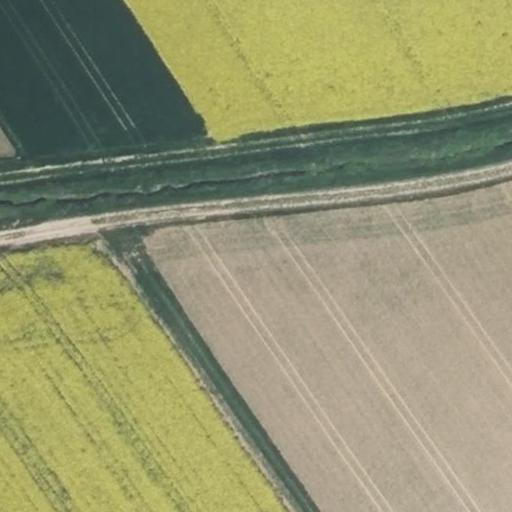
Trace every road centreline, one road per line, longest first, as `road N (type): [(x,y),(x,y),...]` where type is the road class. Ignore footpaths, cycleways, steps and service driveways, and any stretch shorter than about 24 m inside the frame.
road 1 (track): [(0,179),(511,108)]
road 2 (track): [(511,171),(104,222)]
road 3 (track): [(304,511),(104,222)]
